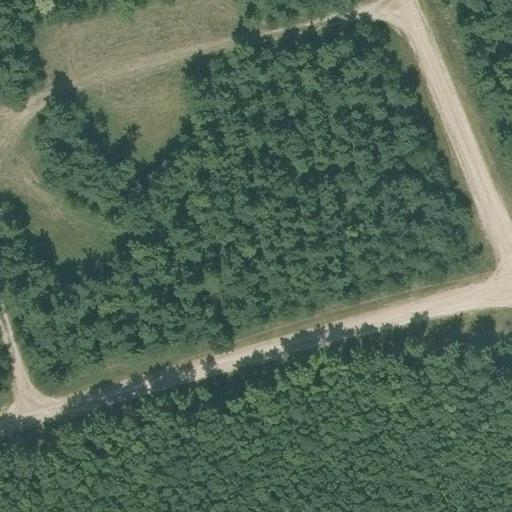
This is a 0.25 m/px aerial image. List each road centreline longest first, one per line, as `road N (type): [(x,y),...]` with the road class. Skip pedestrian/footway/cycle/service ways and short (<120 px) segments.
road 1 (track): [(511,288),(0,431)]
road 2 (unknown): [(511,272),(398,0)]
